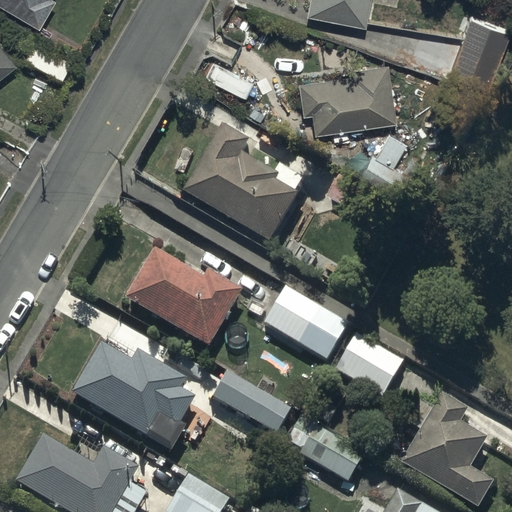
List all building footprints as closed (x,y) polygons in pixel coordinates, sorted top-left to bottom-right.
[(0,0),(39,22),(51,0),(0,0)] [(371,0),(310,0),(307,20),(367,30),(371,0)] [(511,33),(472,19),(451,75),(490,90),(511,33)] [(0,40),(0,76),(18,63),(0,40)] [(300,85),(304,117),(312,117),(314,136),(396,128),(390,67),(351,71),(352,80),(300,85)] [(223,119),(184,186),(271,238),(300,189),(278,176),(281,170),(245,148),(252,136),(223,119)] [(340,171),(327,193),(370,217),(382,195),(340,171)] [(123,296),(207,345),(241,290),(205,267),(200,276),(153,246),(123,296)] [(287,292),(266,328),(326,364),(347,328),(287,292)] [(403,359),(353,331),(332,366),(381,396),(403,359)] [(179,421),(194,395),(179,386),(184,376),(136,348),(130,358),(99,340),(69,391),(170,450),(185,424),(179,421)] [(227,368),(211,394),(275,432),(290,406),(227,368)] [(416,426),(397,461),(478,507),(493,480),(468,466),(487,433),(462,419),(468,409),(439,392),(431,406),(417,398),(404,419),(416,426)] [(346,482),(364,450),(303,411),(286,437),(299,445),(296,450),(346,482)] [(43,433),(15,478),(70,511),(110,511),(140,465),(102,442),(90,461),(43,433)] [(184,473),(161,511),(219,511),(227,499),(184,473)] [(441,511),(396,485),(380,511),(441,511)] [(265,511),(250,503),(244,511),(265,511)]
